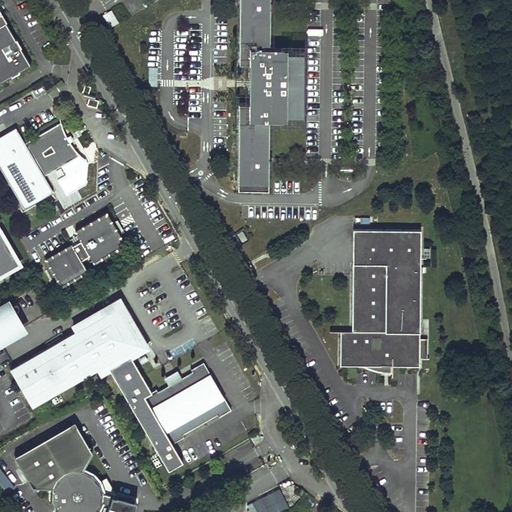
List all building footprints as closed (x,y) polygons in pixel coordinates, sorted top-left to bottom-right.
[(239,0),(238,191),(268,191),(268,167),(271,167),(271,159),(269,159),(269,121),(286,121),(286,117),(303,117),(304,52),(286,52),(286,48),(269,48),(270,10),(272,10),(272,2),(270,2),(269,0),(239,0)] [(112,9),(104,13),(111,26),(119,22),(112,9)] [(0,82),(32,63),(1,12),(0,12),(0,82)] [(91,86),(84,85),(83,92),(89,94),(91,86)] [(99,100),(89,98),(87,105),(97,107),(99,100)] [(60,122),(25,143),(44,177),(80,156),(70,144),(66,138),(60,122)] [(44,177),(25,143),(16,128),(0,137),(0,168),(24,209),(53,192),(44,177)] [(46,258),(61,284),(88,269),(82,259),(90,254),(94,261),(125,243),(119,233),(124,230),(118,219),(113,221),(107,212),(75,230),(81,239),(73,244),(72,242),(46,258)] [(242,231),(237,234),(242,242),(247,240),(242,231)] [(420,348),(422,232),(355,231),(353,333),(342,333),(341,367),(361,367),(366,370),(370,371),(374,373),(377,374),(381,374),(384,375),(388,375),(392,375),(392,368),(420,368),(420,360),(429,361),(430,348),(420,348)] [(0,232),(0,275),(16,266),(15,264),(17,262),(0,232)] [(9,296),(0,301),(0,343),(28,327),(9,296)] [(108,369),(128,405),(150,392),(127,352),(142,343),(117,300),(71,326),(74,331),(8,369),(31,408),(96,370),(99,374),(108,369)] [(150,392),(128,405),(167,471),(182,462),(171,444),(183,437),(182,435),(218,414),(219,416),(231,409),(224,397),(222,399),(207,374),(210,373),(203,361),(191,369),(192,371),(157,392),(155,389),(150,392)] [(93,452),(75,421),(15,456),(33,487),(53,487),(52,498),(56,507),(59,511),(95,511),(97,510),(113,509),(111,511),(133,511),(137,499),(117,494),(107,477),(99,481),(95,476),(90,472),(83,469),(93,452)] [(241,453),(240,460),(254,462),(256,450),(247,449),(247,454),(241,453)] [(0,484),(7,493),(15,487),(0,467),(0,484)] [(280,488),(247,505),(250,511),(280,511),(289,507),(280,488)]
